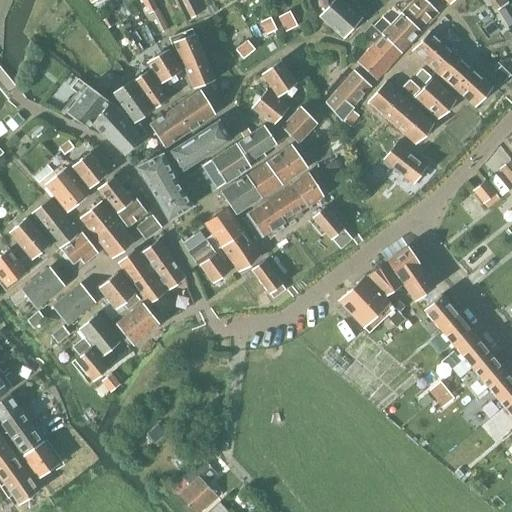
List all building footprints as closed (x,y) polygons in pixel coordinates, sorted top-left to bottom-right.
[(144,0),(152,16),(156,14),(165,34),(172,31),(156,0),(144,0)] [(184,0),(194,19),(203,15),(195,0),(184,0)] [(346,40),(364,20),(342,0),(337,0),(321,18),(346,40)] [(418,0),(403,16),(423,34),(441,15),(423,0),(418,0)] [(491,0),(500,12),(511,5),(506,0),(491,0)] [(510,30),(511,28),(511,6),(500,14),(510,30)] [(423,34),(403,16),(393,27),(389,24),(386,27),(390,31),(384,36),(404,55),(423,34)] [(298,28),(293,17),(284,22),(289,33),(298,28)] [(281,31),(275,18),(263,23),(270,36),(281,31)] [(380,82),(404,55),(384,36),(374,27),(365,36),(376,46),(360,64),(380,82)] [(415,53),(440,76),(459,57),(433,34),(415,53)] [(186,68),(206,59),(196,36),(176,44),(186,68)] [(258,52),(250,43),(238,53),(246,61),(258,52)] [(179,83),(176,78),(184,73),(171,51),(149,64),(162,87),(171,81),(174,86),(179,83)] [(232,64),(226,54),(215,60),(221,70),(232,64)] [(458,92),(476,71),(465,61),(467,58),(463,54),(459,57),(440,76),(458,92)] [(206,59),(186,68),(196,91),(217,82),(207,59),(206,59)] [(280,99),(287,93),(299,85),(283,62),(264,76),(280,99)] [(425,70),(419,76),(428,85),(434,78),(425,70)] [(476,71),(458,92),(477,109),(495,89),(476,71)] [(149,73),(135,82),(155,111),(169,102),(177,98),(173,92),(164,96),(149,73)] [(344,123),(356,109),(355,108),(373,89),(356,73),(327,104),(344,123)] [(412,80),(405,88),(415,98),(423,90),(412,80)] [(417,99),(416,100),(440,121),(458,102),(434,80),(423,93),(417,99)] [(155,111),(135,82),(116,96),(136,125),(156,112),(155,111)] [(384,116),(402,96),(388,84),(370,104),(383,115),(384,116)] [(95,126),(113,105),(90,88),(69,115),(90,131),(95,126)] [(276,127),(291,109),(269,92),(254,110),(276,127)] [(175,111),(190,135),(217,116),(204,95),(198,96),(175,111)] [(384,116),(383,115),(383,116),(400,130),(418,110),(402,96),(384,116)] [(113,105),(95,126),(128,158),(149,137),(142,126),(136,131),(123,112),(113,105)] [(300,146),(301,144),(319,125),(303,109),(284,129),(300,146)] [(418,110),(400,130),(418,146),(436,126),(418,110)] [(168,150),(190,135),(175,111),(169,115),(167,111),(154,120),(157,123),(152,126),(168,150)] [(171,222),(195,207),(181,185),(177,177),(234,142),(229,134),(232,131),(225,120),(173,152),(166,155),(144,167),(143,175),(171,222)] [(278,146),(266,128),(254,136),(251,131),(243,136),(246,141),(240,145),(252,164),(257,161),(259,164),(268,158),(266,155),(278,146)] [(72,143),(62,151),(66,157),(76,149),(72,143)] [(342,145),(322,158),(328,168),(348,154),(342,145)] [(415,186),(429,169),(398,145),(385,162),(415,186)] [(212,179),(220,191),(252,170),(238,146),(213,162),(205,168),(205,169),(200,172),(207,182),(212,179)] [(268,164),(283,187),(310,170),(294,147),(268,164)] [(91,191),(109,177),(92,155),(74,169),(91,191)] [(511,182),(511,162),(511,163),(502,171),(511,182)] [(248,177),(263,200),(283,187),(268,164),(248,177)] [(41,185),(55,174),(50,167),(36,179),(41,185)] [(366,184),(372,193),(393,177),(387,169),(366,184)] [(91,197),(80,184),(69,170),(47,187),(69,214),(91,197)] [(294,186),(309,210),(326,199),(311,175),(294,186)] [(238,217),(263,200),(248,177),(223,194),(238,217)] [(139,202),(136,205),(116,179),(100,191),(130,229),(149,215),(139,202)] [(490,211),(502,201),(497,195),(486,182),(474,192),(485,205),(490,211)] [(270,202),(286,225),(298,217),(301,221),(306,217),(303,214),(309,210),(294,186),(270,202)] [(34,215),(48,232),(47,233),(61,250),(79,236),(65,219),(66,218),(52,201),(34,215)] [(284,226),(286,225),(270,202),(248,217),(264,240),(280,229),(282,234),(287,231),(284,226)] [(95,236),(117,219),(104,204),(83,221),(95,236)] [(343,252),(354,241),(327,207),(322,210),(324,212),(316,219),(343,252)] [(223,248),(245,233),(229,210),(207,225),(215,237),(223,248)] [(148,242),(164,230),(154,218),(139,230),(148,242)] [(35,261),(53,246),(30,219),(11,234),(35,261)] [(117,219),(95,236),(115,261),(137,244),(117,219)] [(223,249),(223,248),(215,237),(208,241),(202,233),(185,245),(191,253),(200,267),(217,254),(223,249)] [(223,248),(223,249),(241,273),(263,257),(245,233),(223,248)] [(86,266),(100,255),(84,235),(64,251),(76,266),(82,261),(86,266)] [(188,280),(175,262),(160,242),(142,256),(169,293),(188,280)] [(0,276),(9,288),(29,274),(9,247),(3,252),(6,255),(0,259),(0,276)] [(386,265),(405,287),(416,304),(437,290),(409,250),(386,265)] [(135,285),(152,273),(137,251),(120,265),(135,285)] [(217,254),(200,267),(201,267),(202,266),(215,285),(232,273),(219,254),(218,255),(217,254)] [(272,295),(283,287),(266,263),(254,271),(272,295)] [(386,264),(368,277),(388,298),(387,299),(393,304),(402,314),(408,307),(393,294),(405,287),(386,265),(386,264)] [(475,280),(489,292),(502,277),(489,265),(475,280)] [(38,280),(53,300),(67,288),(52,269),(38,280)] [(152,273),(135,285),(151,306),(152,305),(153,304),(165,296),(168,294),(152,273)] [(137,296),(119,275),(100,290),(118,311),(125,306),(129,312),(142,301),(138,296),(137,296)] [(367,278),(341,303),(345,307),(367,329),(384,312),(399,329),(409,321),(402,314),(393,304),(387,299),(388,298),(368,277),(367,278)] [(39,311),(53,300),(38,280),(24,292),(39,311)] [(69,297),(84,316),(98,304),(83,286),(69,297)] [(70,327),(84,316),(69,297),(54,308),(70,327)] [(441,334),(459,319),(442,299),(424,313),(441,334)] [(135,347),(161,326),(144,305),(118,326),(135,347)] [(36,331),(48,321),(42,314),(30,323),(36,331)] [(92,345),(111,329),(100,315),(81,331),(92,345)] [(458,353),(475,339),(459,319),(441,334),(458,353)] [(60,345),(72,335),(66,328),(54,338),(60,345)] [(111,329),(92,345),(104,359),(122,343),(111,329)] [(474,373),(491,358),(475,339),(458,353),(474,373)] [(81,357),(93,347),(87,340),(75,350),(81,357)] [(94,383),(111,370),(94,349),(78,362),(94,383)] [(342,378),(351,367),(333,351),(324,362),(342,378)] [(456,353),(444,364),(447,368),(460,357),(456,353)] [(491,358),(474,373),(490,392),(507,377),(491,358)] [(114,375),(105,383),(113,394),(123,386),(114,375)] [(0,400),(10,393),(0,377),(0,400)] [(511,383),(507,377),(490,392),(507,412),(511,407),(511,383)] [(442,383),(432,392),(439,400),(449,391),(442,383)] [(449,391),(439,400),(446,409),(456,400),(449,391)] [(0,421),(3,425),(23,411),(13,396),(0,405),(0,421)] [(13,440),(33,426),(23,411),(3,425),(13,440)] [(33,426),(13,440),(26,458),(46,444),(33,426)] [(169,436),(160,426),(149,436),(158,446),(169,436)] [(0,463),(14,454),(0,434),(0,463)] [(46,444),(26,458),(41,479),(61,465),(46,444)] [(0,476),(7,487),(27,472),(14,454),(0,463),(0,476)] [(192,511),(205,511),(220,499),(209,487),(220,477),(206,461),(173,491),(192,511)] [(27,472),(7,487),(20,506),(41,492),(27,472)]
